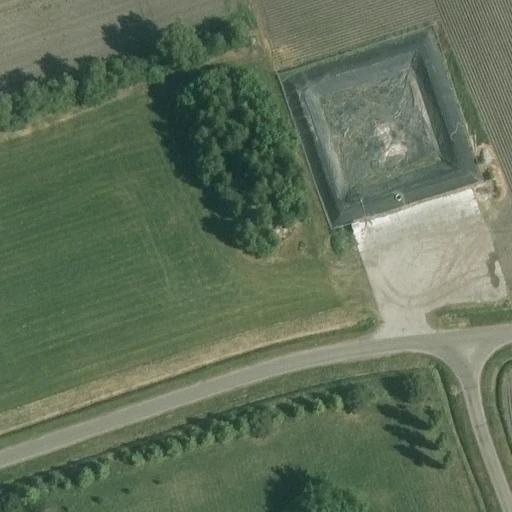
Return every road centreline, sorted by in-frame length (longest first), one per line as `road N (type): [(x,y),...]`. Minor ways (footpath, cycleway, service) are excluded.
road 1 (tertiary): [(0,460),(295,362),(466,337)]
road 2 (unclassified): [(511,511),(479,426),(466,337)]
